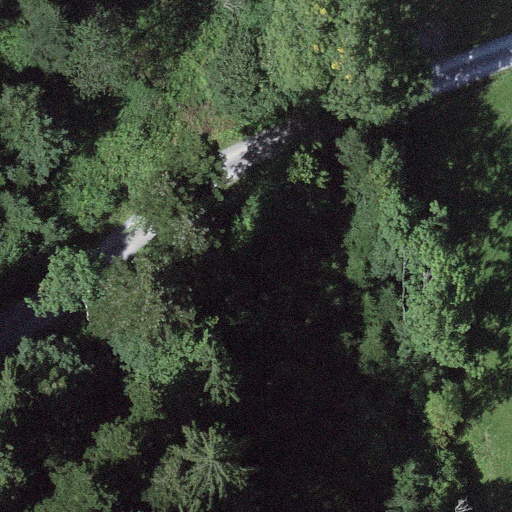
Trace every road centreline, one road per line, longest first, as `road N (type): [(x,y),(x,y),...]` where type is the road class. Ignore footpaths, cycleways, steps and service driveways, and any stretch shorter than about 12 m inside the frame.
road 1 (track): [(511,51),(167,200),(25,315),(0,326)]
road 2 (track): [(0,375),(176,447),(245,511)]
